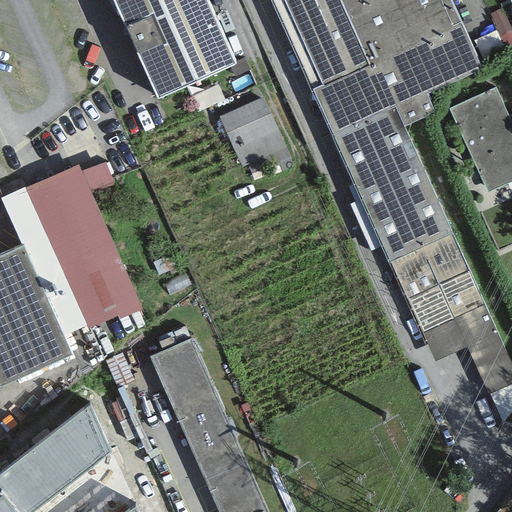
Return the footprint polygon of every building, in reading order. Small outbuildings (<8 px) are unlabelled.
[(209,0),(115,0),(156,90),(234,54),(209,0)] [(286,0),(322,80),(311,84),(434,357),(467,343),(488,390),(511,380),(511,361),(404,122),(436,108),(426,89),(481,65),(452,0),(286,0)] [(511,119),(496,84),(450,104),(488,189),(511,178),(511,119)] [(264,94),(219,114),(242,166),(248,164),(251,172),(291,155),(264,94)] [(77,160),(3,193),(23,238),(64,330),(85,321),(87,324),(117,311),(119,315),(142,304),(77,160)] [(23,238),(0,248),(0,379),(72,347),(64,330),(23,238)] [(268,511),(190,335),(150,353),(221,511),(268,511)] [(84,402),(0,465),(0,511),(26,511),(119,443),(84,402)]
